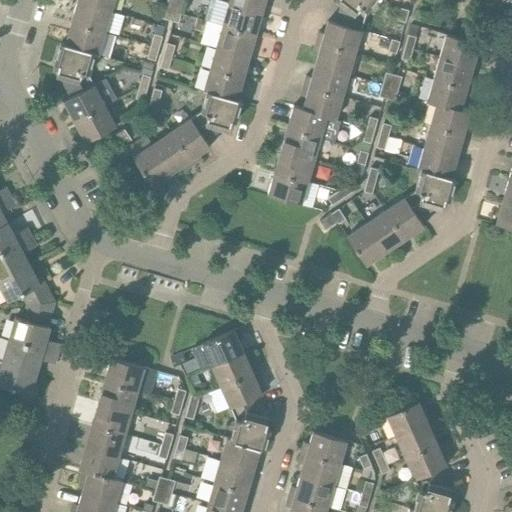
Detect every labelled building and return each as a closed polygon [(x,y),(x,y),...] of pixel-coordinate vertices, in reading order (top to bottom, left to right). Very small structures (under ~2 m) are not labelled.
[(77,0),(77,1),(112,11),(114,0),(77,0)] [(167,0),(165,6),(173,9),(176,0),(167,0)] [(176,0),(173,9),(182,11),(185,0),(176,0)] [(228,0),(227,3),(260,12),(263,0),(228,0)] [(336,0),(341,5),(367,12),(368,12),(377,0),(336,0)] [(511,0),(493,0),(507,11),(511,3),(511,0)] [(71,23),(105,33),(112,11),(77,1),(71,23)] [(221,26),(254,35),(260,12),(227,3),(221,26)] [(316,43),(355,54),(362,31),(361,31),(367,12),(341,5),(336,23),(328,21),(324,34),(319,32),(316,43)] [(162,18),(169,21),(173,9),(165,6),(162,18)] [(397,21),(406,23),(409,11),(401,8),(397,21)] [(169,21),(178,24),(182,11),(173,9),(169,21)] [(415,19),(427,22),(430,14),(417,11),(415,19)] [(427,22),(440,26),(442,18),(430,14),(427,22)] [(64,44),(99,55),(105,33),(71,23),(64,44)] [(215,47),(248,56),(254,35),(221,26),(215,47)] [(487,40),(496,42),(499,30),(490,28),(487,40)] [(151,47),(159,49),(163,37),(154,34),(151,47)] [(405,47),(413,50),(416,37),(408,35),(405,47)] [(439,57),(473,67),(477,55),(482,57),(485,46),(445,35),(439,57)] [(388,52),(396,54),(400,42),(391,39),(388,52)] [(70,97),(93,84),(88,75),(90,75),(95,56),(98,57),(99,55),(64,44),(60,43),(54,65),(58,66),(55,76),(59,77),(70,97)] [(163,56),(172,58),(175,46),(167,43),(163,56)] [(315,66),(349,75),(355,54),(316,43),(313,52),(318,54),(315,66)] [(147,59),(155,61),(159,49),(151,47),(147,59)] [(209,69),(242,78),(248,56),(215,47),(209,69)] [(401,60),(409,62),(413,50),(405,47),(401,60)] [(160,68),(168,70),(172,58),(163,56),(160,68)] [(432,81),(472,92),(475,80),(470,79),(473,67),(439,57),(432,81)] [(304,85),(343,96),(349,75),(315,66),(312,77),(306,76),(304,85)] [(203,90),(237,99),(242,78),(209,69),(203,90)] [(390,87),(394,75),(386,73),(382,85),(390,87)] [(139,87),(147,90),(151,77),(142,75),(139,87)] [(402,77),(394,75),(390,87),(399,90),(402,77)] [(109,77),(100,79),(105,97),(114,95),(109,77)] [(435,105),(470,115),(470,113),(461,110),(464,99),(469,101),(472,92),(432,81),(426,103),(435,105)] [(74,122),(105,105),(94,84),(93,84),(70,97),(63,101),(74,122)] [(293,107),(326,118),(336,121),(343,96),(304,85),(301,96),(306,98),(303,108),(294,106),(293,107)] [(379,97),(387,100),(390,87),(382,85),(379,97)] [(135,99),(144,102),(147,90),(139,87),(135,99)] [(399,90),(390,87),(387,100),(395,102),(399,90)] [(150,101),(159,103),(162,91),(154,88),(150,101)] [(231,121),(236,122),(241,100),(237,99),(203,90),(203,93),(207,94),(202,111),(191,118),(206,141),(223,130),(229,131),(231,121)] [(147,113),(155,116),(159,103),(150,101),(147,113)] [(86,143),(116,126),(105,105),(74,122),(86,143)] [(429,126),(463,136),(470,115),(435,105),(429,126)] [(287,129),(320,139),(326,118),(293,107),(287,129)] [(366,129),(375,132),(378,119),(370,117),(366,129)] [(200,155),(210,148),(211,148),(206,141),(191,118),(171,132),(194,166),(203,160),(200,155)] [(379,136),(388,138),(392,126),(383,123),(379,136)] [(423,149),(457,159),(463,136),(429,126),(423,149)] [(123,146),(131,141),(124,129),(116,134),(123,146)] [(281,151),(314,160),(320,139),(287,129),(281,151)] [(363,141),(371,144),(375,132),(366,129),(363,141)] [(185,171),(194,166),(171,132),(152,144),(172,174),(182,167),(185,171)] [(376,148),(385,150),(388,138),(379,136),(376,148)] [(162,180),(172,174),(152,144),(133,157),(156,191),(165,185),(162,180)] [(417,168),(451,178),(457,159),(423,149),(417,168)] [(275,173),(308,182),(314,160),(281,151),(275,173)] [(356,163),(365,166),(369,153),(360,151),(356,163)] [(367,180),(376,182),(379,170),(370,167),(367,180)] [(445,200),(450,201),(456,180),(451,178),(417,168),(416,171),(420,172),(415,190),(404,197),(419,219),(436,208),(442,210),(445,200)] [(308,182),(275,173),(268,196),(301,205),(308,182)] [(503,201),(511,203),(511,178),(509,178),(503,201)] [(364,192),(372,194),(376,182),(367,180),(364,192)] [(338,192),(343,199),(353,192),(349,185),(338,192)] [(0,201),(11,196),(6,187),(0,189),(0,201)] [(332,206),(343,199),(338,192),(327,199),(332,206)] [(0,228),(8,224),(2,212),(15,205),(11,196),(0,201),(0,228)] [(423,226),(419,219),(404,197),(386,210),(405,239),(423,226)] [(496,224),(511,228),(511,203),(503,201),(496,224)] [(338,225),(346,220),(339,209),(331,214),(337,222),(338,225)] [(385,252),(405,239),(386,210),(365,223),(385,252)] [(325,230),(337,222),(331,214),(319,222),(325,230)] [(365,265),(385,252),(365,223),(346,236),(365,265)] [(0,228),(0,252),(32,236),(27,227),(13,234),(8,224),(0,228)] [(0,279),(29,264),(23,253),(37,246),(32,236),(0,252),(0,279)] [(21,295),(25,305),(49,292),(39,272),(35,275),(29,264),(0,279),(0,289),(7,303),(21,295)] [(49,292),(25,305),(24,308),(51,316),(54,305),(55,302),(49,292)] [(48,326),(51,316),(24,308),(21,319),(15,317),(9,337),(59,352),(61,344),(61,343),(47,339),(50,327),(48,326)] [(211,366),(242,352),(237,341),(242,338),(237,328),(201,345),(211,366)] [(41,360),(55,364),(59,352),(9,337),(1,362),(37,372),(41,360)] [(220,387),(256,370),(252,361),(247,363),(242,352),(211,366),(220,387)] [(174,366),(186,361),(182,353),(171,358),(174,366)] [(104,381),(138,391),(144,367),(111,358),(104,381)] [(0,366),(0,385),(11,389),(7,400),(32,408),(39,385),(34,383),(37,372),(1,362),(0,366)] [(253,397),(261,394),(256,382),(261,380),(256,370),(220,387),(230,408),(253,397)] [(98,401),(132,411),(138,391),(104,381),(98,401)] [(174,401),(183,404),(186,392),(178,389),(174,401)] [(188,405),(197,408),(200,395),(192,393),(188,405)] [(264,450),(270,429),(265,427),(268,417),(262,415),(253,397),(230,408),(235,419),(230,437),(226,436),(225,439),(259,449),(264,450)] [(92,425),(126,434),(132,411),(98,401),(92,425)] [(170,413),(179,416),(183,404),(174,401),(170,413)] [(395,437),(426,423),(417,401),(385,415),(395,437)] [(185,418),(193,420),(197,408),(188,405),(185,418)] [(405,458),(436,444),(426,423),(395,437),(405,458)] [(359,438),(371,433),(366,424),(355,429),(359,438)] [(85,448),(119,457),(126,434),(92,425),(85,448)] [(301,453),(340,464),(347,441),(313,432),(310,444),(304,443),(301,453)] [(161,445),(170,448),(174,435),(165,433),(161,445)] [(176,448),(185,450),(188,438),(179,435),(176,448)] [(219,460),(253,470),(259,449),(225,439),(219,460)] [(438,469),(445,465),(436,444),(405,458),(414,480),(416,479),(438,469)] [(158,457),(166,460),(170,448),(161,445),(158,457)] [(79,469),(113,478),(119,457),(85,448),(79,469)] [(172,460),(181,463),(185,450),(176,448),(172,460)] [(377,464),(385,461),(380,449),(372,452),(377,464)] [(300,476),(334,486),(340,464),(301,453),(298,463),(304,464),(300,476)] [(364,470),(371,466),(366,455),(358,458),(364,470)] [(212,483),(247,493),(253,470),(219,460),(212,483)] [(382,475),(390,472),(385,461),(377,464),(382,475)] [(82,493),(116,503),(122,481),(113,478),(79,469),(79,470),(83,471),(80,480),(86,482),(82,493)] [(449,511),(452,501),(448,499),(450,490),(446,488),(438,469),(416,479),(421,491),(418,490),(412,510),(417,511),(449,511)] [(289,496),(328,507),(334,486),(300,476),(297,488),(292,487),(289,496)] [(156,489),(164,492),(167,480),(159,477),(156,489)] [(164,492),(172,494),(175,482),(167,480),(164,492)] [(362,494),(370,496),(373,484),(365,482),(362,494)] [(206,504),(233,511),(241,511),(247,493),(212,483),(206,504)] [(152,501),(160,504),(164,492),(156,489),(152,501)] [(160,504),(168,506),(172,494),(164,492),(160,504)] [(71,511),(113,511),(116,503),(82,493),(79,506),(74,504),(71,511)] [(358,506),(366,508),(370,496),(362,494),(358,506)] [(290,511),(326,511),(328,507),(289,496),(286,507),(291,508),(290,511)]
